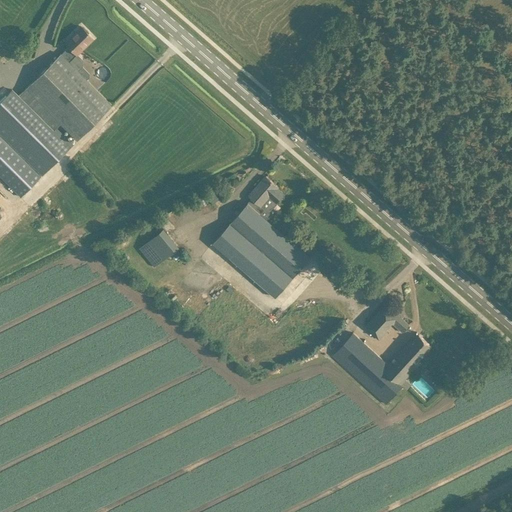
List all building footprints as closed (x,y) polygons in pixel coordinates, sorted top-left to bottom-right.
[(69,46),(61,54),(77,70),(82,66),(82,58),(77,53),(92,38),(81,26),(65,42),(69,46)] [(77,70),(61,54),(60,53),(18,94),(12,88),(0,100),(0,177),(20,197),(71,147),(54,130),(60,124),(76,140),(111,105),(77,70)] [(214,243),(276,297),(309,259),(315,251),(270,212),(278,202),(277,201),(284,193),(277,188),(278,186),(266,176),(260,183),(249,195),(253,199),(214,243)] [(166,228),(139,246),(153,267),(173,253),(175,257),(182,252),(166,228)] [(380,311),(366,326),(379,338),(399,316),(386,304),(380,311)] [(353,333),(334,354),(364,381),(387,402),(402,385),(401,384),(406,378),(417,366),(409,359),(411,357),(402,349),(392,361),(389,365),(353,333)] [(404,347),(402,349),(411,357),(409,359),(417,366),(422,361),(420,359),(425,353),(432,345),(420,334),(413,342),(411,340),(404,347)]
